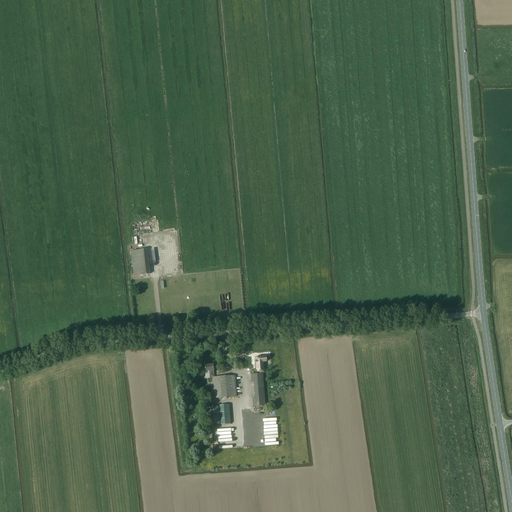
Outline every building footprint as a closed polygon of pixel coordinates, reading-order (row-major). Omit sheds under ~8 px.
[(147,250),(131,251),(133,276),(150,275),(147,250)] [(228,293),(220,294),(222,311),(230,310),(228,293)] [(267,357),(256,358),(257,370),(259,370),(260,373),(265,372),(264,369),(263,369),(263,362),(267,362),(267,357)] [(263,374),(251,375),(252,383),(254,382),(264,382),(263,374)] [(235,376),(210,378),(212,399),(237,397),(235,376)] [(253,399),(253,407),(265,406),(265,398),(255,398),(253,399)] [(221,404),(222,424),(232,423),(231,404),(221,404)] [(220,424),(219,406),(208,407),(209,424),(220,424)] [(239,448),(256,447),(255,431),(245,432),(245,434),(238,434),(239,448)] [(280,431),(258,433),(260,445),(270,444),(269,440),(268,440),(268,434),(280,433),(280,431)] [(214,447),(221,459),(223,458),(224,460),(235,454),(227,440),(214,447)] [(285,463),(290,458),(285,453),(280,457),(285,463)]
